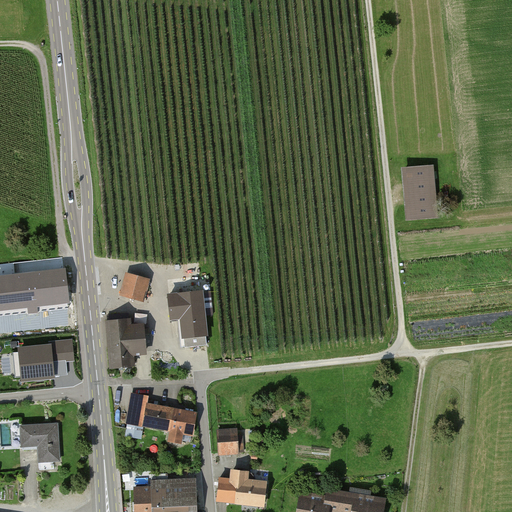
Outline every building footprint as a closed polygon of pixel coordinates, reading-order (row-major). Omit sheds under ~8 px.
[(433,171),(401,173),(404,222),(436,220),(433,171)] [(66,269),(0,276),(0,310),(69,303),(66,269)] [(144,298),(151,277),(127,270),(120,291),(144,298)] [(203,288),(169,292),(171,316),(178,315),(182,346),(209,343),(203,288)] [(105,324),(110,369),(133,367),(132,355),(145,354),(142,328),(129,329),(129,322),(118,323),(107,324),(105,324)] [(73,341),(17,347),(21,381),(68,376),(66,362),(75,361),(73,341)] [(128,419),(191,432),(195,411),(146,401),(148,394),(133,391),(128,419)] [(40,460),(60,459),(58,421),(20,423),(21,446),(39,445),(40,460)] [(220,454),(238,453),(237,432),(219,433),(220,454)] [(217,499),(263,505),(265,486),(244,483),(246,475),(229,473),(228,481),(220,480),(217,499)] [(196,511),(196,488),(136,490),(136,511),(196,511)] [(383,511),(385,504),(331,494),(330,502),(328,511),(383,511)] [(328,511),(330,502),(303,497),(300,511),(328,511)]
